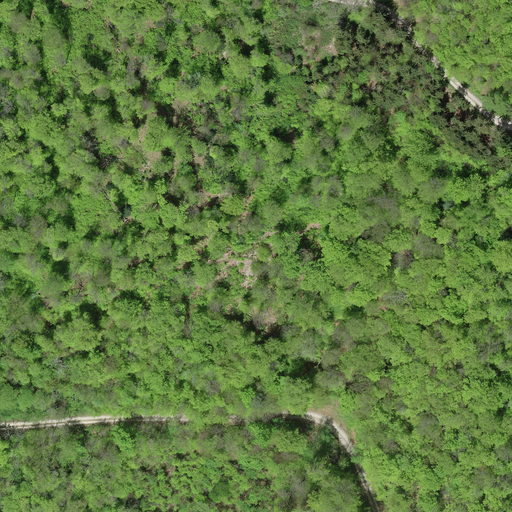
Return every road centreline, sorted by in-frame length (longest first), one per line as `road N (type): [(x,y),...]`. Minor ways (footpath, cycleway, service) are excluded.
road 1 (track): [(511,373),(489,361),(424,212),(385,185),(217,261),(125,273),(0,308)]
road 2 (track): [(373,511),(348,440),(329,419),(0,425)]
road 3 (track): [(340,0),(388,10),(471,105),(511,128)]
